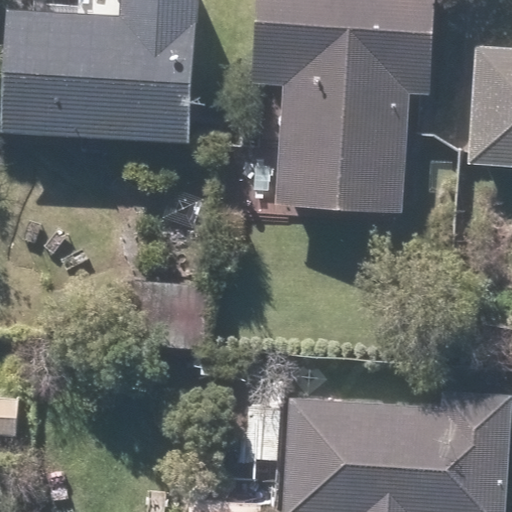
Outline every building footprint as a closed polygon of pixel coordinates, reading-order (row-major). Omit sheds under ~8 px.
[(23,0),(13,119),(207,137),(218,0),(23,0)] [(448,0),(275,0),(270,77),(293,79),(284,196),(411,205),(419,92),(442,93),(448,0)] [(511,36),(485,36),(481,169),(511,170),(511,36)] [(211,342),(213,283),(140,280),(138,339),(211,342)] [(454,402),(304,394),(298,511),(511,511),(511,384),(456,382),(454,402)] [(0,440),(30,441),(31,389),(0,388),(0,440)] [(268,511),(269,499),(194,499),(194,511),(268,511)]
